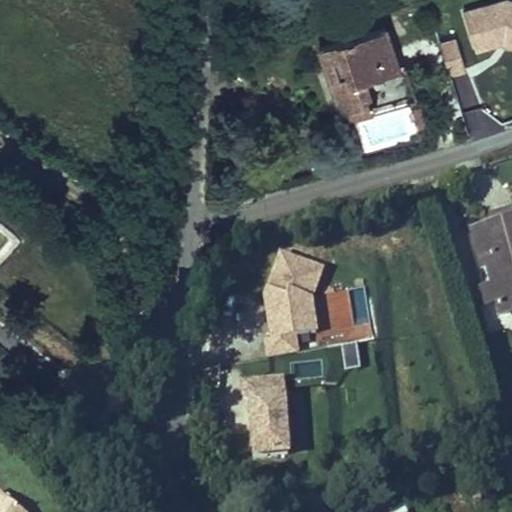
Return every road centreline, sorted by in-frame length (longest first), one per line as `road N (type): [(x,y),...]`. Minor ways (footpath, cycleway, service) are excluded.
road 1 (residential): [(186,221),(211,224),(511,133)]
road 2 (tertiary): [(186,221),(169,511)]
road 3 (tertiary): [(189,0),(186,221)]
